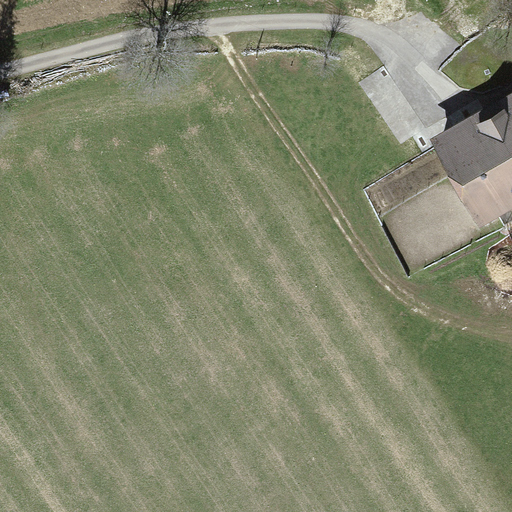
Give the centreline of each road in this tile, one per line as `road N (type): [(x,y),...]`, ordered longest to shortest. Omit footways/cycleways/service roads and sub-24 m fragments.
road 1 (unclassified): [(431,79),(370,34),(280,21),(226,21),(0,72)]
road 2 (track): [(468,333),(401,296),(368,263),(212,24)]
